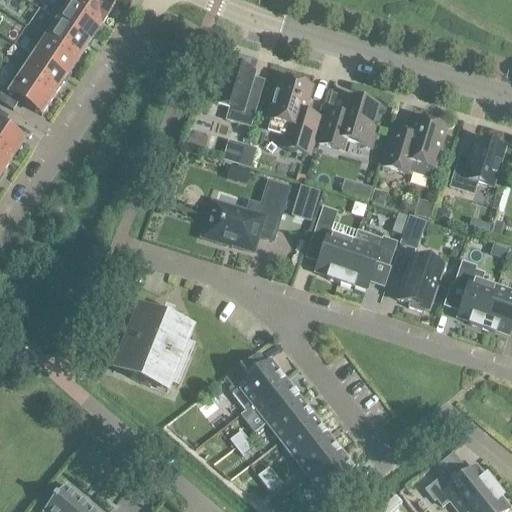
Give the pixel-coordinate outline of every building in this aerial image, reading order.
[(73,0),(68,7),(100,29),(114,8),(102,0),(73,0)] [(100,29),(68,7),(58,23),(89,46),(100,29)] [(52,19),(39,38),(78,63),(89,46),(58,23),(52,19)] [(78,63),(39,38),(27,56),(33,60),(66,80),(78,63)] [(33,60),(23,76),(55,97),(66,80),(33,60)] [(246,101),(252,80),(254,75),(248,74),(249,70),(234,66),(233,69),(227,67),(215,106),(230,110),(226,122),(250,129),(258,104),(246,101)] [(0,90),(0,104),(13,113),(20,104),(41,118),(55,97),(23,76),(17,72),(3,92),(0,90)] [(308,158),(320,120),(303,115),(311,89),(281,80),(269,122),(272,123),(269,132),(286,137),(283,150),(308,158)] [(325,115),(316,145),(342,153),(345,142),(371,150),(376,133),(371,131),(377,109),(347,100),(340,120),(325,115)] [(0,156),(11,164),(24,144),(3,129),(9,120),(0,113),(0,156)] [(391,140),(382,173),(389,175),(390,171),(409,176),(409,175),(430,181),(433,171),(445,130),(415,121),(411,137),(408,145),(391,140)] [(469,168),(457,165),(450,190),(473,197),(477,185),(492,189),(503,151),(497,149),(498,146),(483,142),(482,145),(476,143),(469,168)] [(242,148),(226,143),(219,163),(236,168),(242,148)] [(0,156),(0,179),(11,164),(0,156)] [(85,157),(78,171),(89,177),(96,162),(85,157)] [(229,215),(212,210),(203,239),(253,255),(264,216),(280,221),(289,191),(268,184),(261,208),(249,204),(246,215),(231,210),(229,215)] [(364,188),(360,201),(368,204),(372,191),(364,188)] [(292,219),(310,224),(319,196),(301,190),(292,219)] [(354,244),(353,244),(329,236),(336,216),(323,211),(312,242),(325,247),(315,275),(328,279),(327,281),(340,286),(354,244)] [(437,211),(433,224),(447,228),(451,215),(437,211)] [(398,216),(392,235),(403,238),(404,234),(409,220),(400,217),(398,216)] [(403,238),(400,248),(416,253),(426,224),(409,219),(409,220),(404,234),(403,238)] [(357,235),(353,244),(354,244),(340,286),(352,290),(353,288),(366,292),(375,264),(388,269),(396,246),(383,241),(382,243),(357,235)] [(397,304),(409,308),(408,311),(424,316),(425,313),(429,315),(445,268),(413,257),(397,304)] [(475,270),(462,265),(454,288),(467,292),(457,320),(470,325),(469,327),(482,331),(496,290),(497,288),(482,283),(484,276),(474,273),(475,270)] [(511,295),(496,290),(482,331),(494,336),(495,333),(508,338),(511,326),(511,295)] [(117,364),(113,374),(167,396),(171,386),(178,388),(192,353),(186,350),(191,336),(169,327),(174,313),(166,309),(160,324),(137,315),(132,328),(129,327),(114,363),(117,364)] [(253,408),(285,384),(270,365),(259,373),(251,363),(227,381),(237,393),(239,391),(253,408)] [(285,384),(253,408),(267,426),(299,402),(285,384)] [(219,410),(211,400),(198,410),(206,421),(219,410)] [(299,402),(267,426),(281,444),(313,420),(299,402)] [(327,438),(313,420),(281,444),(295,462),(327,438)] [(327,438),(295,462),(309,480),(341,456),(327,438)] [(247,442),(235,451),(241,458),(253,449),(247,442)] [(208,454),(197,462),(207,472),(216,466),(208,454)] [(355,474),(341,456),(309,480),(322,498),(320,500),(329,511),(353,493),(344,483),(355,474)] [(275,478),(269,470),(258,479),(264,487),(275,478)] [(442,478),(424,493),(434,505),(436,503),(442,511),(450,505),(456,511),(465,511),(494,489),(486,479),(484,480),(476,470),(468,476),(453,488),(444,478),(444,477),(442,478)] [(281,486),(275,478),(264,487),(270,495),(281,486)] [(95,511),(66,487),(44,511),(95,511)] [(508,511),(509,511),(501,501),(503,500),(494,489),(465,511),(508,511)] [(395,511),(406,502),(400,495),(389,505),(395,511)]
